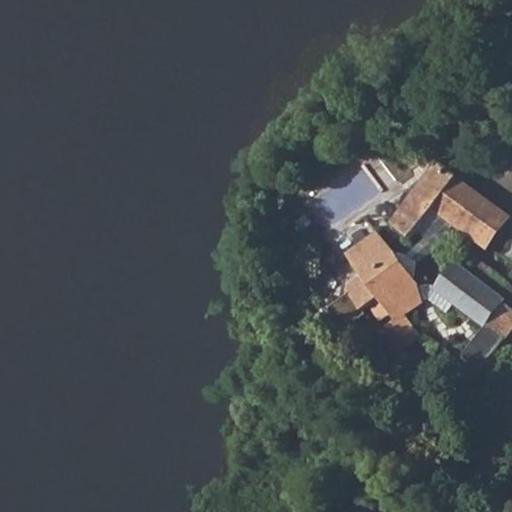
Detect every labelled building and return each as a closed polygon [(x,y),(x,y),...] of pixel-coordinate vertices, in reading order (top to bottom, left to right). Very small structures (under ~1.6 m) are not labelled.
[(436,210),(460,179),(461,178),(441,163),(396,224),(414,238),(419,231),(425,224),(441,237),(444,233),(440,230),(449,219),(436,210)] [(488,247),(490,248),(511,218),(460,179),(436,210),(449,219),(454,222),(472,235),(468,241),(471,243),(475,237),(485,245),(482,250),(485,252),(488,247)] [(411,256),(399,254),(419,282),(424,267),(452,230),(450,228),(454,222),(449,219),(440,230),(444,233),(441,237),(425,224),(419,231),(427,236),(411,256)] [(394,315),(398,321),(407,314),(425,302),(425,300),(422,288),(419,282),(399,254),(380,233),(349,255),(366,279),(350,291),(352,294),(333,309),(346,326),(349,329),(370,314),(367,310),(379,301),(381,303),(374,307),(383,321),(394,315)] [(465,356),(485,370),(511,334),(511,305),(460,264),(440,290),(457,303),(488,326),(465,356)] [(422,288),(425,300),(431,299),(450,313),(457,303),(440,290),(434,285),(422,288)] [(393,332),(404,348),(422,336),(407,314),(398,321),(390,326),(393,332)] [(404,348),(393,332),(375,344),(395,373),(413,361),(404,348)]
